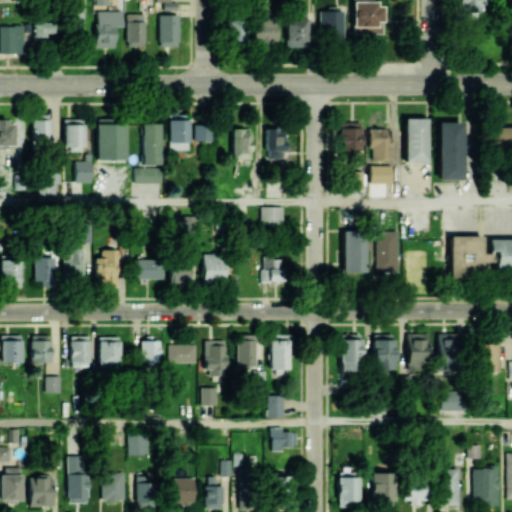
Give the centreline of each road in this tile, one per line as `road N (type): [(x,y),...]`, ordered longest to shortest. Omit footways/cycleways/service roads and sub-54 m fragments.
road 1 (secondary): [(511,82),(0,84)]
road 2 (residential): [(0,311),(511,310)]
road 3 (residential): [(315,511),(315,84)]
